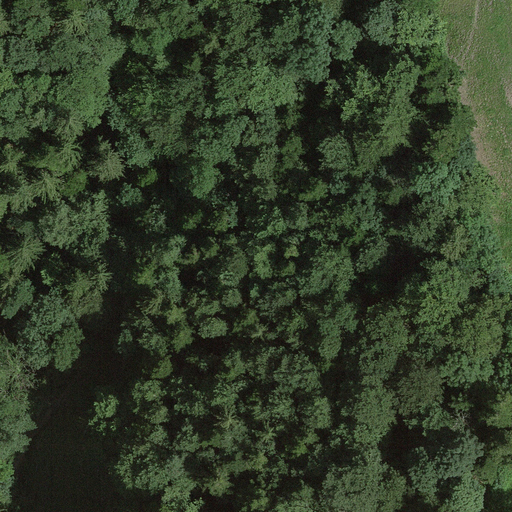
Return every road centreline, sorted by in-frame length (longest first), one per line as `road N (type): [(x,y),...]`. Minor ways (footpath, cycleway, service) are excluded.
road 1 (track): [(0,507),(23,432),(84,347),(140,185),(130,157),(102,135),(0,160)]
road 2 (track): [(104,291),(117,341),(107,415),(133,492),(131,511)]
